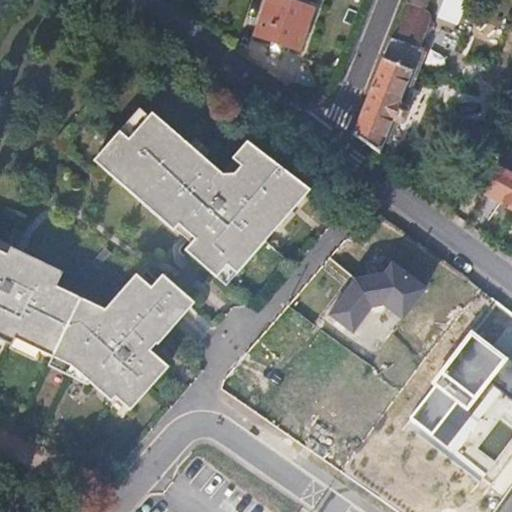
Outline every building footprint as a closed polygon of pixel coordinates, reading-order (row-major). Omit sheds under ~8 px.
[(288,0),(269,0),(258,35),(299,49),(313,9),(288,0)] [(407,0),(403,10),(355,133),(380,153),(393,123),(401,124),(406,121),(409,113),(407,106),(400,103),(412,72),(406,68),(415,49),(420,51),(433,21),(432,14),(416,7),(418,0),(407,0)] [(431,49),(426,62),(443,68),(448,55),(431,49)] [(104,169),(149,118),(140,109),(94,161),(104,169)] [(256,150),(241,167),(234,175),(223,176),(152,114),(149,118),(104,169),(173,231),(179,226),(195,240),(185,251),(217,278),(227,266),(237,275),(310,192),(256,150)] [(247,143),(232,160),(241,167),(256,150),(247,143)] [(511,164),(503,160),(488,191),(511,204),(511,164)] [(0,251),(0,338),(12,345),(15,339),(71,367),(111,402),(115,397),(130,411),(168,368),(150,352),(156,344),(158,346),(195,304),(162,276),(151,288),(136,275),(105,311),(56,287),(60,280),(41,270),(44,264),(11,248),(8,255),(0,251)] [(358,280),(330,315),(353,332),(372,307),(385,304),(403,318),(426,288),(392,263),(385,274),(358,280)] [(60,280),(63,273),(44,264),(41,270),(60,280)] [(226,286),(237,275),(227,266),(217,278),(226,286)] [(511,358),(473,332),(434,385),(412,417),(432,431),(458,399),(470,405),(511,358)] [(501,511),(511,497),(511,484),(492,511),(501,511)]
